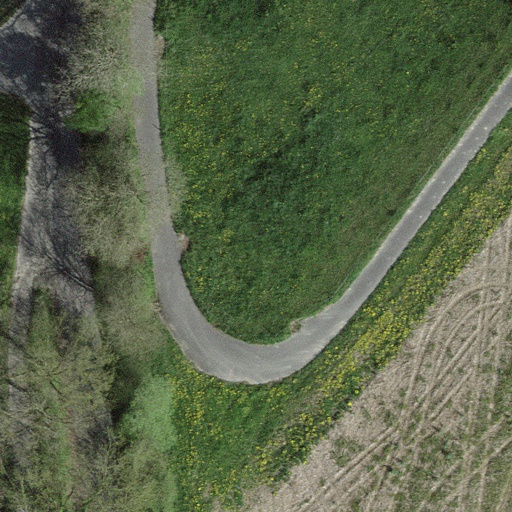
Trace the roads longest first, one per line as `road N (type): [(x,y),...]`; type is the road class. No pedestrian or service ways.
road 1 (track): [(511,93),(318,333),(275,362),(233,363),(194,339),(164,282),(143,102),(145,0)]
road 2 (unclassified): [(62,0),(53,47),(66,216),(104,511)]
